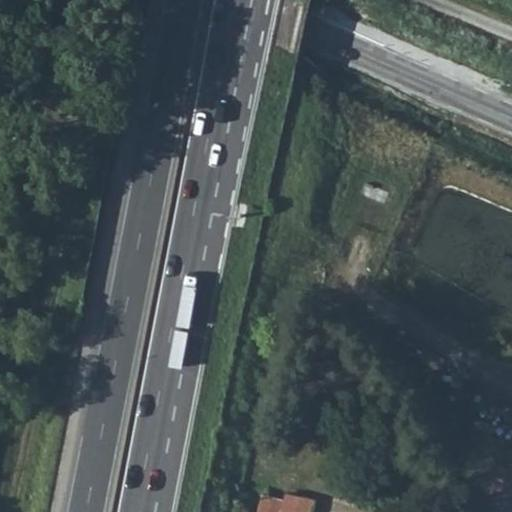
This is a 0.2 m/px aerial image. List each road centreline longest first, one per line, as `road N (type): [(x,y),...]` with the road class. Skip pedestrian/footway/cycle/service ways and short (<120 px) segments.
road 1 (trunk): [(185,0),(86,511)]
road 2 (trunk): [(142,511),(241,0)]
road 3 (track): [(0,81),(73,125),(78,156),(2,511)]
road 4 (tertiary): [(240,0),(511,117)]
road 5 (unclassified): [(511,388),(350,280)]
